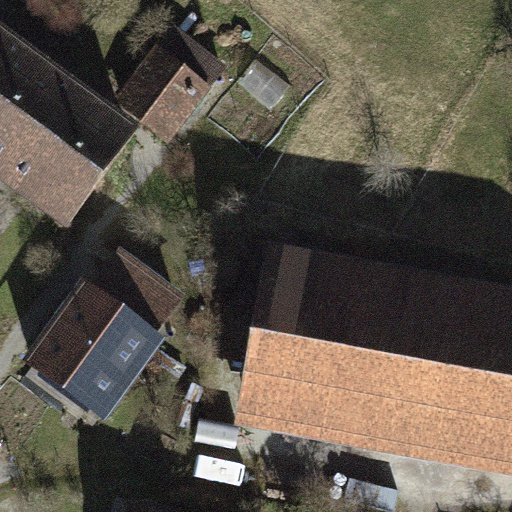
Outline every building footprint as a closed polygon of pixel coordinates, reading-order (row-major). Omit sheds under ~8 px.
[(122,100),(169,137),(222,71),(175,33),(122,100)] [(0,124),(40,71),(0,41),(0,124)] [(128,136),(40,71),(0,124),(0,172),(65,220),(128,136)] [(35,365),(103,415),(155,342),(152,340),(178,303),(117,259),(91,295),(87,293),(35,365)] [(511,320),(273,277),(250,405),(511,452),(511,320)]
